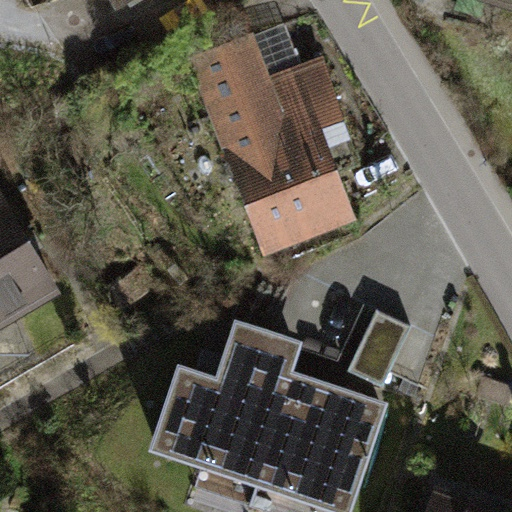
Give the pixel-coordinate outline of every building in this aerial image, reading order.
[(112,21),(144,0),(12,0),(27,26),(112,21)] [(511,27),(511,0),(477,0),(473,17),(511,27)] [(280,40),(185,76),(261,276),(357,240),(327,163),(350,155),(318,71),(295,79),(280,40)] [(0,331),(53,301),(0,209),(0,331)] [(286,511),(325,511),(378,429),(222,332),(159,433),(286,511)] [(511,511),(433,484),(422,511),(511,511)]
